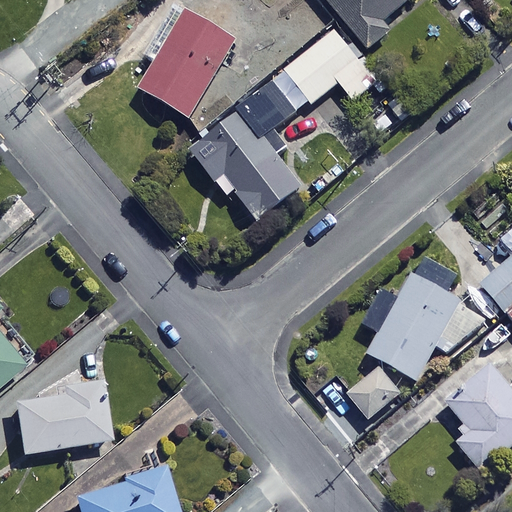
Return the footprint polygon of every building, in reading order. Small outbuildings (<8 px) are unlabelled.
[(324,0),(371,54),(392,37),(385,29),(418,0),(324,0)] [(238,49),(177,12),(148,61),(158,67),(141,95),(192,126),(238,49)] [(379,87),(336,36),(288,77),(316,110),(341,88),(356,107),(379,87)] [(300,120),(276,90),(192,156),(217,188),(224,182),(261,229),(306,194),(267,146),(300,120)] [(288,138),(301,156),(324,138),(312,121),(288,138)] [(458,283),(430,265),(396,317),(385,310),(372,330),(383,338),(370,358),(420,390),(448,346),(441,342),(463,309),(448,299),(458,283)] [(511,266),(484,288),(511,322),(511,266)] [(0,318),(1,317),(0,315),(0,393),(25,373),(0,342),(0,318)] [(406,398),(383,372),(350,401),(373,427),(406,398)] [(511,389),(511,391),(495,372),(450,409),(473,437),(460,448),(484,477),(511,454),(511,389)] [(110,447),(100,392),(14,407),(24,462),(110,447)] [(178,511),(166,472),(75,501),(78,511),(178,511)]
